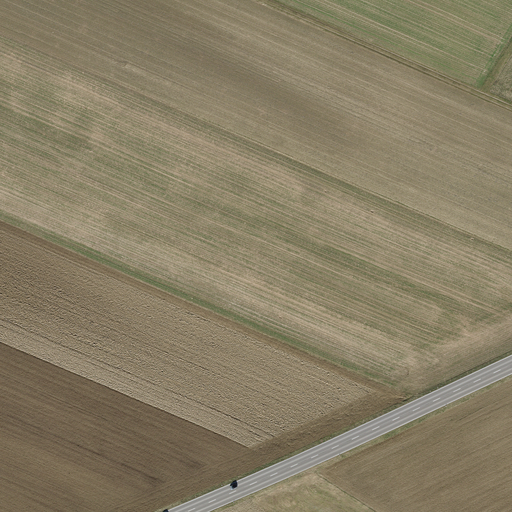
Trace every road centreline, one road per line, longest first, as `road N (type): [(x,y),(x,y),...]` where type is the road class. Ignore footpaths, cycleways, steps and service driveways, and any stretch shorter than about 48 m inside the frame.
road 1 (primary): [(185,511),(511,365)]
road 2 (track): [(265,0),(511,106)]
